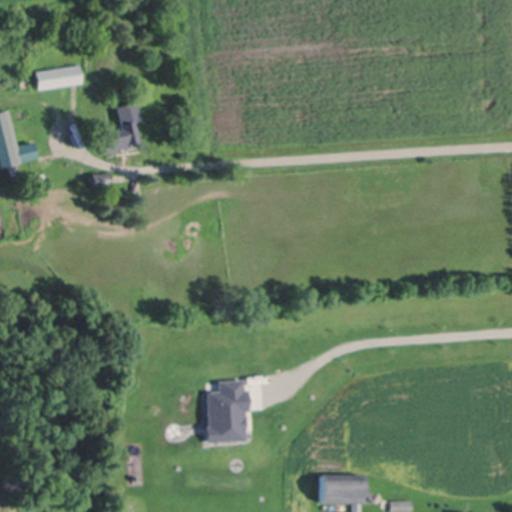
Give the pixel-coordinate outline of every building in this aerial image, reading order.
[(79,82),(36,88),(33,70),(77,64),(79,82)] [(125,146),(104,151),(100,132),(119,128),(114,106),(134,101),(138,119),(132,120),(137,141),(125,144),(125,146)] [(0,108),(4,107),(13,143),(31,138),(35,155),(0,163),(0,108)] [(109,185),(91,186),(90,173),(108,171),(109,185)] [(363,473),(363,501),(360,501),(360,509),(353,509),(353,501),(320,501),(320,473),(363,473)] [(370,491),(371,491),(372,491),(373,491),(374,492),(375,493),(375,494),(375,495),(375,496),(375,497),(375,498),(374,499),(373,500),(372,500),(371,500),(370,501),(370,500),(369,500),(368,500),(367,499),(366,498),(366,497),(366,496),(366,495),(366,494),(366,493),(367,492),(368,491),(369,491),(370,491)] [(412,510),(390,510),(390,499),(412,499),(412,510)]
